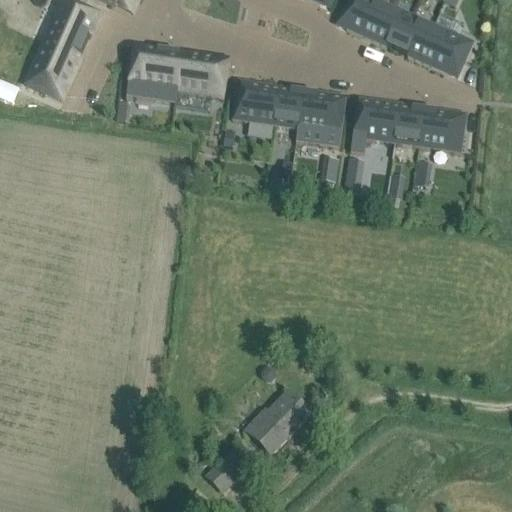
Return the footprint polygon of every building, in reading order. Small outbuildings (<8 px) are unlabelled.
[(65,0),(64,0),(45,44),(82,60),(83,60),(80,59),(89,38),(92,39),(97,27),(102,17),(83,8),(65,0)] [(95,0),(96,0),(107,6),(115,9),(133,18),(138,7),(140,0),(95,0)] [(392,9),(372,0),(361,0),(347,33),(375,46),(392,9)] [(447,0),(445,6),(454,10),(458,0),(447,0)] [(392,9),(375,46),(386,51),(387,48),(398,53),(413,18),(392,9)] [(413,18),(398,53),(409,58),(408,61),(419,65),(435,28),(413,18)] [(435,28),(419,65),(447,78),(455,59),(466,64),(475,46),(435,28)] [(45,44),(25,88),(44,96),(63,104),(67,93),(82,60),(45,44)] [(132,68),(126,104),(128,104),(128,100),(174,107),(182,55),(181,54),(181,57),(158,53),(159,51),(146,49),(134,48),(132,68)] [(182,55),(174,107),(175,107),(175,110),(210,115),(212,100),(224,102),(227,81),(229,62),(218,60),(182,55)] [(326,87),(349,89),(350,79),(327,77),(326,87)] [(235,100),(233,123),(250,125),(248,140),(272,143),(274,129),(275,129),(281,90),(250,85),(248,102),(235,100)] [(281,90),(275,129),(298,132),(296,146),(297,146),(304,96),(292,94),(293,92),(281,90)] [(304,96),(297,146),(340,152),(344,120),(332,118),(335,98),(317,95),(316,98),(304,96)] [(356,122),(351,156),(364,158),(367,144),(396,148),(401,108),(371,103),(368,124),(356,122)] [(120,108),(117,125),(126,126),(128,109),(120,108)] [(419,152),(425,114),(413,112),(413,109),(401,108),(396,148),(419,152)] [(425,114),(419,152),(462,158),(465,137),(463,137),(463,138),(453,136),(456,116),(437,113),(437,116),(425,114)] [(226,136),(224,150),(232,151),(234,138),(226,136)] [(284,165),(282,179),(290,180),(292,167),(284,165)] [(326,175),(325,185),(335,186),(336,176),(326,175)] [(416,178),(414,189),(426,191),(427,179),(416,178)] [(389,191),(387,203),(397,204),(399,192),(389,191)] [(310,418),(296,404),(293,401),(273,422),(267,416),(248,435),(271,458),(310,418)] [(251,467),(237,453),(233,449),(205,478),(223,496),(251,467)]
